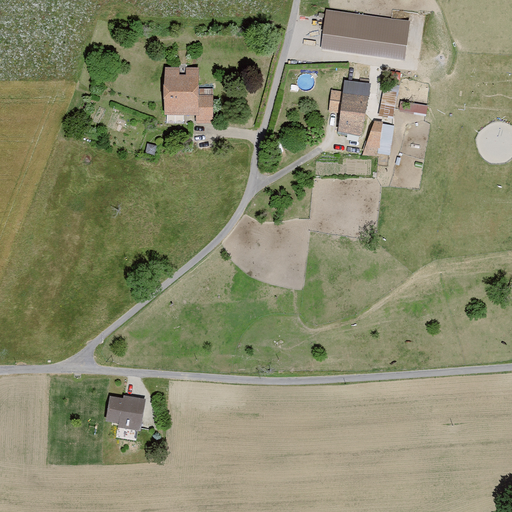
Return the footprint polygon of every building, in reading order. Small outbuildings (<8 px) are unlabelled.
[(322,49),(406,59),(411,19),(327,9),(322,49)] [(196,92),(196,67),(164,68),(165,117),(194,116),(194,128),(213,128),(212,92),(196,92)] [(370,86),(345,82),(337,135),(362,138),(370,86)] [(394,120),(400,89),(385,86),(380,118),(394,120)] [(391,124),(372,122),(369,155),(388,157),(391,124)] [(144,400),(108,394),(103,425),(140,430),(144,400)]
